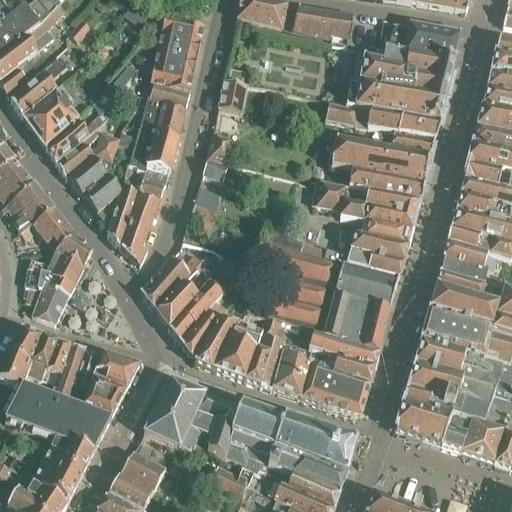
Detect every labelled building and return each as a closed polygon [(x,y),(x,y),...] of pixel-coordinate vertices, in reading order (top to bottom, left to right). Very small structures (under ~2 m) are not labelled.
[(0,60),(22,43),(38,32),(37,31),(58,7),(56,4),(60,0),(41,0),(25,13),(23,11),(11,21),(10,21),(0,29),(0,60)] [(381,0),(381,5),(395,7),(465,18),(469,0),(381,0)] [(240,4),(236,24),(236,28),(247,30),(248,33),(282,37),(286,11),(240,4)] [(139,5),(136,13),(159,21),(162,14),(139,5)] [(0,29),(10,21),(11,21),(0,6),(0,29)] [(22,43),(0,60),(0,85),(12,77),(11,76),(33,58),(34,59),(36,58),(35,57),(53,43),(47,37),(62,19),(55,13),(59,9),(58,7),(37,31),(38,32),(22,43)] [(297,14),(292,39),(328,48),(328,51),(346,54),(352,22),(297,14)] [(502,33),(511,34),(511,17),(507,17),(505,17),(502,33)] [(163,23),(156,56),(195,65),(195,64),(196,64),(199,48),(202,32),(203,32),(183,27),(183,28),(164,24),(164,23),(163,23)] [(74,33),(67,40),(76,49),(89,35),(77,24),(71,30),(74,33)] [(379,48),(378,57),(382,57),(382,59),(451,70),(452,67),(458,44),(459,39),(407,30),(392,28),(387,49),(379,48)] [(511,47),(498,45),(494,59),(494,60),(511,62),(511,47)] [(168,94),(189,98),(189,97),(188,97),(192,81),(196,65),(195,65),(156,56),(149,89),(150,89),(169,93),(168,94)] [(12,77),(0,85),(0,94),(6,104),(26,87),(26,88),(36,79),(26,66),(34,59),(33,58),(11,76),(12,77)] [(347,88),(344,112),(356,115),(437,134),(438,130),(437,130),(451,70),(382,59),(381,68),(362,65),(357,89),(347,88)] [(511,62),(494,60),(490,79),(511,82),(511,62)] [(9,107),(21,124),(55,96),(48,88),(66,73),(58,64),(38,82),(39,83),(9,107)] [(229,75),(227,88),(241,90),(244,78),(229,75)] [(490,80),(486,96),(511,100),(511,82),(490,79),(490,80)] [(217,115),(219,115),(240,119),(246,91),(241,90),(227,88),(223,87),(217,115)] [(55,96),(21,124),(23,123),(45,155),(76,128),(76,127),(80,124),(68,109),(73,106),(61,91),(56,97),(55,96)] [(128,171),(136,174),(136,176),(138,176),(138,177),(142,178),(135,202),(155,209),(154,210),(157,211),(158,209),(159,205),(164,192),(167,181),(168,181),(179,144),(183,120),(187,101),(153,91),(148,105),(161,110),(146,107),(136,144),(132,154),(128,171)] [(511,100),(486,96),(482,114),(511,119),(511,100)] [(76,128),(45,155),(56,170),(80,148),(98,130),(94,126),(101,119),(104,117),(103,116),(112,104),(105,98),(92,110),(94,113),(100,119),(83,136),(77,130),(76,128)] [(323,127),(352,132),(356,115),(344,112),(344,113),(328,110),(323,127)] [(481,114),(476,136),(511,142),(511,119),(482,114),(481,114)] [(356,115),(352,132),(366,134),(365,135),(393,140),(433,149),(434,146),(437,134),(356,115)] [(98,130),(80,148),(56,170),(55,171),(65,186),(93,161),(85,153),(97,141),(93,137),(105,125),(101,119),(94,126),(98,130)] [(473,151),(472,154),(511,161),(511,142),(476,136),(472,151),(473,151)] [(66,185),(81,202),(96,221),(107,233),(108,234),(120,197),(108,183),(106,180),(109,170),(111,170),(118,149),(119,145),(101,139),(93,161),(65,186),(66,185)] [(119,145),(118,149),(132,154),(136,144),(121,139),(119,145)] [(334,148),(329,173),(422,194),(427,164),(428,165),(433,149),(393,140),(390,153),(361,148),(360,153),(334,148)] [(212,145),(206,166),(225,171),(230,149),(212,145)] [(2,153),(0,154),(0,175),(13,166),(2,153)] [(464,187),(464,188),(511,197),(511,161),(472,154),(468,172),(467,172),(464,187)] [(0,175),(0,203),(6,211),(33,191),(13,166),(0,175)] [(206,166),(202,181),(220,186),(225,171),(206,166)] [(329,175),(350,179),(347,194),(417,210),(417,207),(419,208),(422,194),(329,173),(329,175)] [(120,197),(108,234),(105,242),(119,255),(135,202),(142,178),(138,177),(136,185),(136,186),(131,197),(121,194),(120,197)] [(337,225),(361,229),(408,239),(417,210),(347,194),(314,187),(310,212),(313,214),(338,219),(337,225)] [(511,197),(464,188),(460,200),(495,208),(494,210),(501,213),(500,218),(503,219),(501,228),(511,230),(511,197)] [(6,211),(0,214),(0,216),(2,219),(8,216),(10,222),(13,226),(42,203),(33,191),(6,211)] [(198,193),(185,235),(208,242),(220,202),(198,193)] [(460,200),(455,218),(501,228),(503,219),(500,218),(501,213),(494,210),(495,208),(460,200)] [(135,202),(119,255),(138,273),(145,257),(141,255),(157,211),(154,210),(155,209),(135,202)] [(42,203),(13,226),(20,239),(53,216),(42,203)] [(53,216),(20,239),(25,245),(35,237),(46,250),(51,246),(67,234),(53,216)] [(454,218),(450,234),(451,234),(451,235),(511,250),(511,230),(501,228),(455,218),(454,218)] [(348,233),(346,240),(404,257),(405,252),(406,253),(410,239),(408,239),(361,229),(359,236),(348,233)] [(54,259),(82,276),(90,261),(90,260),(73,243),(67,234),(51,246),(58,255),(54,259)] [(446,249),(445,251),(486,261),(487,261),(510,267),(511,259),(511,250),(451,235),(447,249),(446,249)] [(306,339),(311,341),(375,364),(376,361),(388,316),(389,317),(390,314),(339,301),(347,271),(301,258),(303,251),(264,236),(255,277),(276,282),(268,321),(306,338),(306,339)] [(348,262),(304,249),(303,251),(301,258),(347,271),(396,285),(404,257),(346,240),(343,239),(339,238),(338,246),(350,249),(348,258),(349,258),(348,262)] [(442,266),(439,279),(492,294),(511,299),(511,297),(483,289),(487,276),(483,275),(486,261),(445,251),(441,266),(442,266)] [(30,267),(28,275),(48,280),(73,294),(82,276),(54,259),(50,272),(30,267)] [(154,318),(155,319),(196,275),(198,277),(203,272),(205,269),(200,265),(199,266),(193,261),(181,273),(171,264),(140,299),(154,318)] [(222,262),(217,270),(228,278),(233,269),(222,262)] [(339,301),(390,314),(397,285),(396,285),(347,271),(339,301)] [(205,284),(210,277),(203,272),(198,277),(196,275),(155,319),(167,334),(208,288),(202,283),(202,282),(205,284)] [(28,275),(26,293),(30,294),(41,297),(43,291),(68,303),(73,294),(48,280),(28,275)] [(439,279),(435,293),(488,307),(492,294),(439,279)] [(167,334),(178,348),(178,349),(215,308),(222,300),(208,287),(205,284),(202,282),(202,283),(208,288),(167,334)] [(34,313),(30,324),(53,332),(68,303),(43,291),(41,297),(30,294),(25,309),(34,313)] [(435,293),(429,317),(511,339),(511,299),(492,294),(488,307),(435,293)] [(215,308),(178,349),(193,368),(224,317),(226,314),(215,308)] [(224,317),(193,368),(213,378),(242,322),(236,321),(234,323),(224,318),(224,317)] [(420,348),(511,373),(511,339),(429,317),(420,348)] [(213,378),(212,378),(242,388),(256,348),(258,349),(262,339),(268,341),(274,325),(265,322),(260,338),(242,333),(249,320),(244,318),(242,322),(213,378)] [(4,358),(0,366),(0,385),(12,391),(20,395),(20,394),(25,383),(41,345),(21,338),(4,358)] [(308,352),(372,375),(375,364),(311,341),(309,349),(308,352)] [(55,350),(41,345),(25,383),(40,389),(40,387),(55,350)] [(256,348),(242,388),(244,388),(259,393),(270,397),(272,397),(284,362),(282,362),(285,351),(272,346),(268,361),(255,358),(258,349),(256,348)] [(511,373),(420,348),(414,371),(511,397),(511,373)] [(69,354),(55,350),(40,387),(45,389),(49,377),(57,381),(69,354)] [(308,352),(307,355),(324,361),(320,375),(327,377),(331,379),(331,378),(368,390),(372,375),(308,352)] [(69,354),(48,403),(66,410),(73,390),(74,390),(84,358),(69,354)] [(84,358),(74,390),(81,392),(79,402),(84,404),(86,399),(100,362),(84,358)] [(100,362),(86,399),(98,403),(102,392),(123,400),(138,373),(100,362)] [(284,362),(272,397),(300,406),(301,406),(313,373),(284,362)] [(404,407),(470,428),(499,437),(504,421),(511,423),(511,397),(414,371),(409,389),(404,407)] [(313,373),(301,407),(316,411),(320,396),(327,377),(320,375),(313,373)] [(327,377),(320,396),(363,409),(367,392),(368,390),(331,378),(331,379),(327,377)] [(169,388),(143,442),(189,462),(189,460),(194,451),(199,441),(210,446),(206,457),(224,466),(243,471),(247,463),(261,469),(267,472),(336,501),(339,493),(341,487),(343,487),(347,472),(353,451),(282,429),(281,430),(224,410),(201,402),(181,393),(169,388)] [(102,392),(98,403),(118,410),(123,400),(102,392)] [(16,406),(4,429),(56,447),(51,456),(50,456),(51,456),(65,464),(68,457),(69,457),(89,465),(110,425),(92,419),(79,415),(66,410),(48,403),(21,394),(20,395),(21,395),(16,406)] [(320,396),(316,411),(359,424),(363,409),(320,396)] [(84,404),(83,405),(95,410),(93,419),(110,425),(118,410),(98,403),(86,399),(84,404)] [(83,405),(80,415),(92,419),(92,418),(93,419),(95,410),(83,405)] [(404,408),(396,439),(439,453),(442,454),(446,440),(465,445),(470,428),(404,407),(404,408)] [(465,445),(461,459),(493,471),(495,472),(503,441),(511,444),(511,423),(504,421),(499,437),(470,428),(465,445)] [(446,440),(442,454),(459,459),(461,459),(465,445),(446,440)] [(511,444),(503,441),(495,472),(509,476),(510,477),(511,470),(511,444)] [(141,451),(136,461),(145,466),(150,457),(141,451)] [(41,469),(39,474),(55,482),(57,479),(65,483),(64,485),(67,486),(68,484),(76,488),(89,465),(69,457),(68,457),(65,464),(51,456),(50,456),(49,455),(41,469)] [(132,460),(119,482),(152,499),(164,480),(132,460)] [(247,463),(243,471),(241,476),(252,481),(255,482),(261,469),(247,463)] [(289,487),(285,496),(322,511),(332,511),(336,501),(267,472),(265,477),(274,481),(273,483),(284,488),(285,486),(289,487)] [(38,479),(27,499),(37,505),(43,496),(65,509),(76,489),(76,488),(68,484),(67,486),(64,485),(65,483),(57,479),(55,482),(39,474),(37,478),(38,479)] [(207,496),(239,510),(252,481),(241,476),(237,483),(217,474),(207,496)] [(241,511),(242,511),(322,511),(285,496),(255,482),(252,481),(239,510),(241,511)] [(145,511),(152,499),(119,482),(108,499),(133,511),(145,511)] [(18,493),(5,511),(63,511),(65,509),(43,496),(37,505),(27,499),(18,493)] [(100,511),(133,511),(108,499),(100,511)] [(400,511),(372,501),(368,511),(400,511)]
